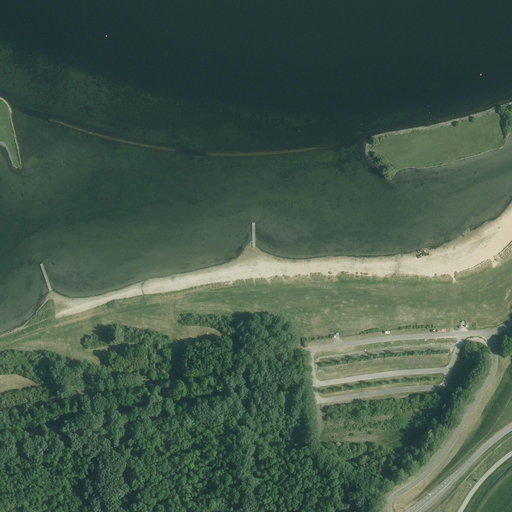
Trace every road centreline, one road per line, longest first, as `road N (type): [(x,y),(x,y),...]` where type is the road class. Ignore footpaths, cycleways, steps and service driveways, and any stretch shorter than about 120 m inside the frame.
road 1 (unclassified): [(391,511),(397,493),(450,446),(490,380),(491,332)]
road 2 (unclassified): [(310,348),(491,332)]
road 3 (tertiary): [(417,511),(511,426)]
